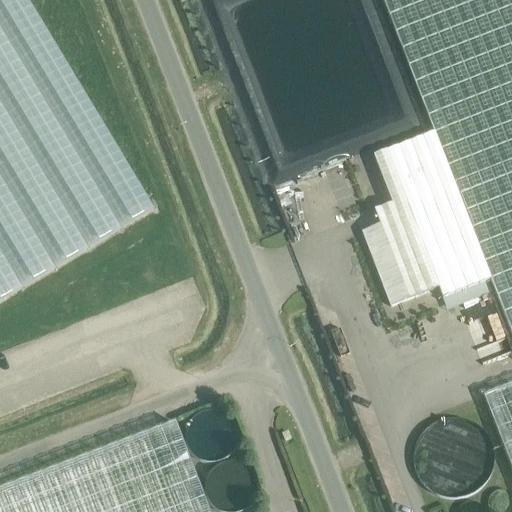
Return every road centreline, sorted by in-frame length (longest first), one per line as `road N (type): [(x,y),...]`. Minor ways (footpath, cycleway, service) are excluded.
road 1 (unclassified): [(281,356),(145,0)]
road 2 (unclassified): [(0,464),(281,356)]
road 3 (unclassified): [(340,511),(281,356)]
